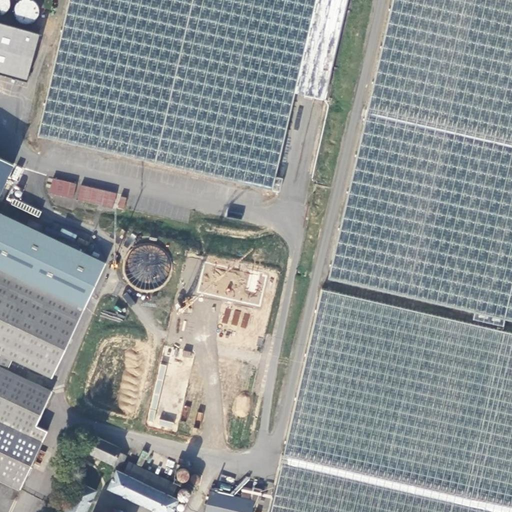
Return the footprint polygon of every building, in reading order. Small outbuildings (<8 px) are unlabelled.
[(22,0),(16,0),(13,15),(37,19),(40,3),(22,0)] [(348,0),(70,0),(39,135),(281,191),(284,178),(276,176),(296,92),(325,99),(348,0)] [(511,0),(389,0),(368,94),(511,127),(511,0)] [(0,22),(0,76),(27,83),(40,33),(2,23),(0,22)] [(511,127),(368,94),(325,277),(511,320),(511,127)] [(0,196),(14,164),(0,157),(0,196)] [(52,178),(49,193),(73,198),(76,183),(52,178)] [(80,184),(76,200),(113,208),(117,193),(80,184)] [(120,197),(118,208),(124,209),(126,198),(120,197)] [(0,214),(0,270),(84,310),(106,264),(0,214)] [(47,228),(44,233),(55,238),(58,233),(47,228)] [(145,299),(171,279),(171,264),(163,254),(160,256),(153,256),(153,249),(142,249),(142,256),(134,256),(134,237),(133,236),(126,242),(128,245),(128,255),(122,259),(122,276),(135,293),(119,293),(130,306),(139,299),(145,299)] [(187,250),(146,427),(240,448),(281,272),(187,250)] [(84,310),(0,270),(0,353),(0,354),(0,366),(8,370),(13,359),(51,377),(84,310)] [(511,325),(325,282),(287,445),(511,497),(511,325)] [(0,423),(31,438),(38,425),(53,391),(8,370),(0,366),(0,423)] [(143,393),(139,411),(144,412),(148,394),(143,393)] [(31,438),(0,423),(0,478),(22,489),(43,444),(31,438)] [(31,438),(43,444),(44,443),(49,431),(38,425),(31,438)] [(119,452),(121,449),(92,436),(84,453),(113,467),(115,463),(122,466),(127,456),(119,452)] [(511,511),(511,505),(285,453),(278,483),(271,511),(511,511)] [(103,491),(148,511),(172,511),(178,500),(172,497),(178,485),(127,461),(121,474),(113,470),(103,491)] [(85,511),(96,491),(75,481),(60,511),(85,511)] [(250,511),(253,502),(248,501),(250,489),(241,488),(239,498),(207,492),(203,511),(250,511)] [(259,502),(261,490),(252,488),(250,500),(259,502)]
